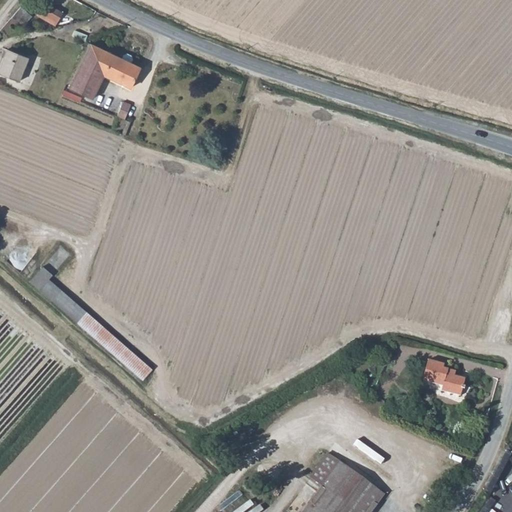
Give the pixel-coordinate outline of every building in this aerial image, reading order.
[(54,21),(60,11),(45,2),(39,11),(54,21)] [(31,16),(20,7),(10,18),(26,22),(31,16)] [(104,75),(130,88),(140,66),(91,44),(69,88),(92,99),(104,75)] [(0,57),(0,73),(16,79),(24,55),(4,47),(0,57)] [(128,104),(122,118),(131,122),(137,107),(128,104)] [(61,290),(50,281),(56,274),(45,266),(32,282),(54,299),(61,290)] [(443,368),(443,365),(426,361),(421,380),(441,385),(440,390),(459,396),(464,379),(446,374),(447,369),(443,368)] [(309,477),(312,480),(333,456),(327,452),(309,477)] [(370,511),(384,493),(333,456),(312,480),(322,487),(302,511),(370,511)]
